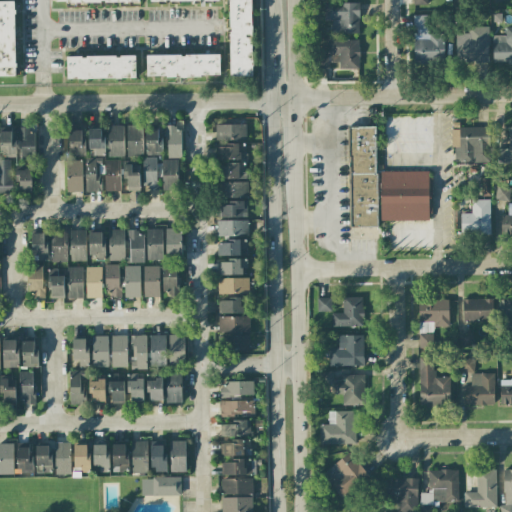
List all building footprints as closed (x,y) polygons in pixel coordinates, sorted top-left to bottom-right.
[(0,0),(0,76),(15,76),(15,0),(0,0)] [(229,0),(229,75),(252,75),(252,0),(229,0)] [(323,20),(331,21),(331,33),(358,33),(359,3),(324,2),(323,20)] [(443,33),(430,33),(429,15),(412,15),(413,63),(444,62),(443,33)] [(511,26),(505,27),(505,36),(492,35),(492,62),(511,62),(511,26)] [(488,62),(488,27),(468,27),(468,35),(456,35),(456,61),(488,62)] [(358,69),(359,40),(327,39),(327,56),(315,55),(315,68),(328,68),(328,62),(339,62),(338,69),(358,69)] [(146,76),(220,76),(220,54),(146,54),(146,76)] [(66,78),(135,78),(135,55),(66,55),(66,78)] [(246,123),(215,123),(215,140),(246,140),(246,123)] [(142,155),(142,124),(126,124),(126,155),(142,155)] [(123,125),(108,125),(108,156),(123,156),(123,125)] [(181,125),(166,125),(166,157),(181,157),(181,125)] [(348,126),(375,125),(376,225),(351,226),(348,126)] [(511,126),(508,127),(508,149),(497,149),(497,165),(511,164),(511,126)] [(20,159),(34,159),(34,127),(21,127),(20,159)] [(104,127),(88,127),(88,155),(104,155),(104,127)] [(490,162),(489,127),(451,128),(452,163),(490,162)] [(145,155),(161,155),(161,128),(145,128),(145,155)] [(0,155),(14,155),(14,129),(0,129),(0,155)] [(69,129),(69,155),(84,155),(84,129),(69,129)] [(245,143),(217,143),(217,159),(245,158),(245,143)] [(86,190),(102,190),(102,157),(86,157),(86,190)] [(142,157),(157,157),(157,188),(142,188),(142,157)] [(0,192),(11,192),(11,159),(0,159),(0,192)] [(121,159),(105,159),(104,190),(120,190),(121,159)] [(162,159),(177,159),(177,189),(162,189),(162,159)] [(82,190),(82,160),(67,160),(67,190),(82,190)] [(246,162),(217,162),(217,178),(246,178),(246,162)] [(139,163),(123,163),(123,190),(139,190),(139,163)] [(16,191),(31,191),(31,167),(16,167),(16,191)] [(380,170),(428,170),(429,220),(381,220),(380,170)] [(490,177),(482,177),(482,190),(491,189),(490,177)] [(247,181),(217,181),(217,197),(247,197),(247,181)] [(510,187),(496,186),(495,200),(509,201),(510,187)] [(247,216),(247,199),(217,200),(217,216),(247,216)] [(461,214),(460,234),(489,234),(490,199),(470,199),(470,214),(461,214)] [(511,203),(507,203),(508,215),(501,215),(501,234),(511,234),(511,203)] [(247,220),(217,220),(217,235),(247,235),(247,220)] [(146,228),(146,259),(162,259),(162,228),(146,228)] [(181,258),(181,228),(165,228),(165,258),(181,258)] [(67,229),(51,229),(50,261),(66,261),(67,229)] [(69,261),(85,261),(85,229),(69,229),(69,261)] [(108,229),(108,260),(124,260),(125,229),(108,229)] [(127,261),(143,261),(143,229),(127,229),(127,261)] [(104,259),(104,231),(88,231),(88,259),(104,259)] [(31,260),(46,260),(46,232),(31,232),(31,260)] [(247,255),(247,239),(217,239),(217,255),(247,255)] [(217,274),(245,274),(245,258),(217,258),(217,274)] [(105,264),(105,296),(121,296),(121,264),(105,264)] [(157,264),(143,264),(143,296),(157,296),(157,264)] [(161,294),(177,294),(177,264),(161,264),(161,294)] [(28,265),(28,296),(44,296),(44,265),(28,265)] [(140,296),(140,265),(125,265),(125,296),(140,296)] [(83,297),(83,266),(67,266),(67,297),(83,297)] [(101,266),(85,266),(85,296),(101,296),(101,266)] [(63,268),(47,268),(47,297),(63,297),(63,268)] [(249,292),(249,276),(218,277),(218,292),(249,292)] [(218,297),(218,313),(249,313),(249,297),(218,297)] [(331,313),(331,327),(362,326),(362,297),(342,297),(342,313),(331,313)] [(331,311),(331,298),(317,298),(317,312),(331,311)] [(462,298),(462,321),(492,321),(492,299),(462,298)] [(511,298),(498,299),(499,318),(511,318),(511,324),(511,298)] [(448,299),(418,299),(419,349),(433,349),(433,327),(448,327),(448,299)] [(250,314),(217,314),(217,332),(250,332),(250,314)] [(459,332),(459,345),(473,345),(472,331),(459,332)] [(164,334),(149,334),(149,365),(164,365),(164,334)] [(184,334),(169,334),(169,365),(184,365),(184,334)] [(217,350),(250,350),(250,334),(217,335),(217,350)] [(107,335),(91,335),(91,366),(107,366),(107,335)] [(363,335),(338,335),(338,348),(328,349),(329,366),(363,366),(363,335)] [(111,336),(127,336),(127,366),(111,366),(111,336)] [(131,336),(145,336),(145,371),(131,371),(131,336)] [(72,365),(88,365),(88,337),(72,337),(72,365)] [(3,366),(17,366),(17,339),(3,339),(3,366)] [(22,366),(37,366),(37,340),(22,340),(22,366)] [(449,377),(433,377),(433,357),(419,357),(419,407),(449,406),(449,377)] [(474,372),(474,359),(460,358),(460,371),(474,372)] [(69,403),(85,403),(85,369),(69,369),(69,403)] [(181,370),(165,370),(165,402),(181,402),(181,370)] [(19,371),(19,403),(33,403),(33,371),(19,371)] [(493,405),(494,374),(470,373),(470,385),(466,385),(465,404),(493,405)] [(364,375),(341,374),(341,378),(332,378),(332,394),(342,395),(342,404),(364,405),(364,375)] [(0,402),(14,402),(14,376),(0,376),(0,402)] [(162,402),(162,377),(148,377),(148,402),(162,402)] [(105,402),(105,378),(90,378),(90,402),(105,402)] [(143,402),(143,378),(128,378),(128,402),(143,402)] [(511,404),(511,379),(500,380),(500,405),(511,404)] [(123,401),(123,380),(110,380),(110,401),(123,401)] [(219,396),(254,396),(254,381),(219,381),(219,396)] [(219,400),(219,419),(253,419),(253,400),(219,400)] [(328,411),(328,424),(319,424),(319,444),(354,444),(354,411),(328,411)] [(219,419),(220,438),(253,438),(253,419),(219,419)] [(220,438),(220,457),(254,456),(253,438),(220,438)] [(0,473),(13,473),(13,440),(0,440),(0,473)] [(146,440),(131,440),(131,472),(146,472),(146,440)] [(170,471),(185,471),(185,440),(170,440),(170,471)] [(69,442),(55,442),(55,474),(70,474),(69,442)] [(75,471),(88,471),(88,443),(74,443),(75,471)] [(108,470),(108,443),(93,443),(93,470),(108,470)] [(113,470),(126,470),(126,443),(113,443),(113,470)] [(166,444),(151,444),(151,471),(166,471),(166,444)] [(36,445),(36,473),(51,473),(51,445),(36,445)] [(17,473),(32,473),(32,446),(17,446),(17,473)] [(339,499),(368,478),(350,452),(321,474),(339,499)] [(220,457),(220,476),(254,475),(254,456),(220,457)] [(428,469),(428,493),(420,492),(419,511),(432,511),(432,502),(457,502),(458,470),(428,469)] [(464,507),(496,507),(495,469),(476,470),(476,492),(463,492),(464,507)] [(511,511),(511,469),(503,470),(504,506),(501,506),(500,511),(511,511)] [(220,476),(221,495),(254,494),(254,475),(220,476)] [(179,476),(141,476),(141,494),(179,494),(179,476)] [(416,511),(418,479),(388,478),(387,501),(397,502),(396,511),(416,511)] [(221,495),(221,511),(254,511),(254,494),(221,495)]
